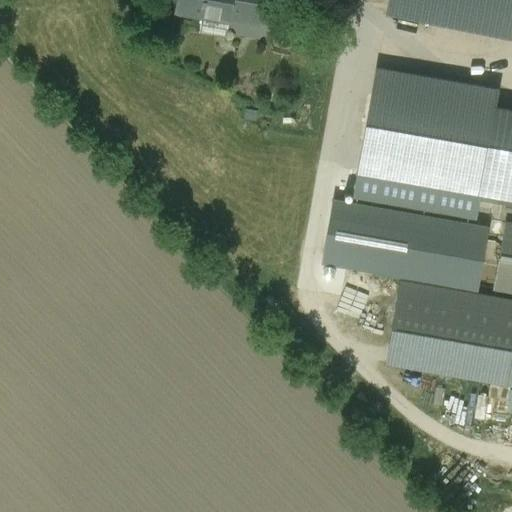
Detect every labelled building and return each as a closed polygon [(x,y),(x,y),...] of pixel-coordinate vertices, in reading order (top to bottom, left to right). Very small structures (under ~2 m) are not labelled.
[(178,0),(177,11),(228,20),(228,17),(258,22),(261,0),(178,0)] [(511,0),(392,0),(390,13),(509,37),(511,20),(511,0)] [(511,114),(491,111),(494,94),(381,75),(366,162),(484,182),(482,192),(511,197),(511,114)] [(511,223),(506,222),(494,288),(511,290),(511,223)] [(511,303),(452,294),(400,284),(387,363),(511,384),(511,303)]
